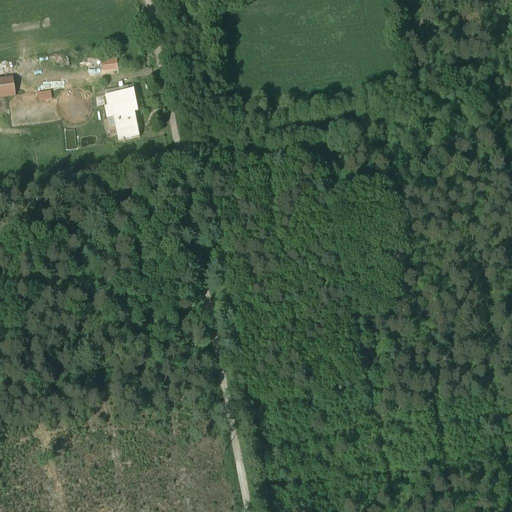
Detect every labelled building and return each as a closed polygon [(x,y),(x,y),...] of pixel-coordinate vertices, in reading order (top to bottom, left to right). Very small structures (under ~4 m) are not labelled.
[(115,52),(99,57),(100,70),(121,69),(115,52)] [(0,116),(4,116),(0,107),(0,101),(24,96),(18,74),(0,77),(0,116)] [(138,87),(101,95),(104,114),(115,118),(120,145),(143,140),(143,118),(138,87)] [(54,91),(41,93),(42,102),(55,100),(54,91)] [(67,130),(68,150),(78,150),(77,130),(67,130)]
